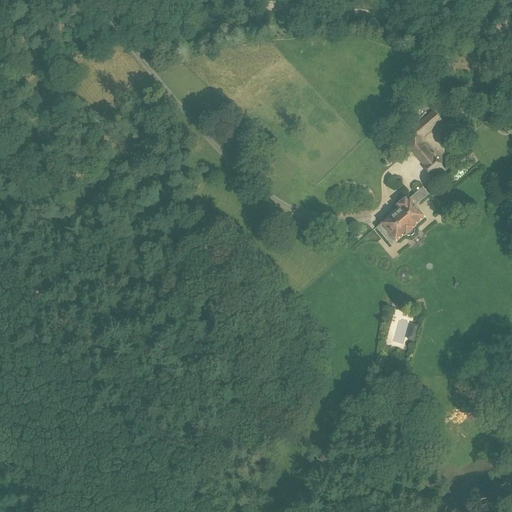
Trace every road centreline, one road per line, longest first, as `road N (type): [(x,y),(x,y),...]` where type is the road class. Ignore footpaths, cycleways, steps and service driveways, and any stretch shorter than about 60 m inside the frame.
road 1 (unknown): [(100,0),(225,151),(283,199),(335,214)]
road 2 (track): [(511,27),(260,0)]
